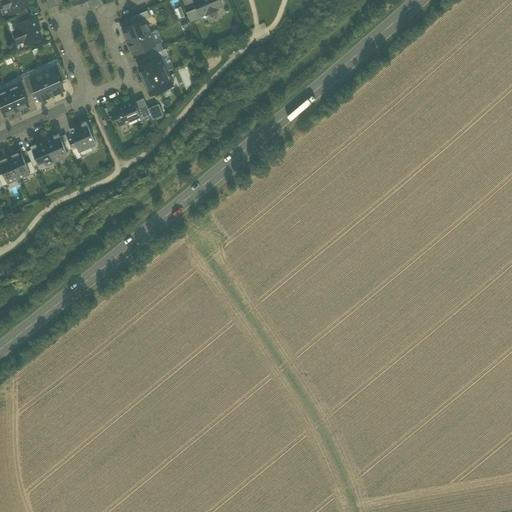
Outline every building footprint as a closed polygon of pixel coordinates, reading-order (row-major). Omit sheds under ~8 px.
[(7,7),(10,13),(29,5),(26,0),(2,0),(5,7),(7,7)] [(85,0),(90,9),(103,3),(101,0),(85,0)] [(194,0),(197,8),(200,14),(206,12),(207,13),(217,9),(216,8),(222,5),(220,0),(194,0)] [(19,15),(29,10),(27,7),(17,11),(19,15)] [(186,12),(191,23),(202,19),(200,14),(197,8),(186,12)] [(130,17),(133,24),(144,19),(145,20),(150,17),(147,10),(130,17)] [(18,16),(20,22),(31,17),(29,11),(18,16)] [(17,23),(19,29),(20,31),(15,34),(18,42),(24,40),(25,43),(42,36),(33,16),(31,17),(20,22),(17,23)] [(122,28),(128,41),(150,32),(145,20),(144,19),(133,24),(122,28)] [(155,45),(150,32),(128,41),(133,54),(144,49),(155,45)] [(147,56),(149,55),(164,49),(161,42),(155,45),(144,49),(147,56)] [(165,48),(164,49),(149,55),(151,61),(160,57),(168,54),(165,48)] [(138,66),(144,80),(166,71),(160,57),(151,61),(138,66)] [(54,68),(60,81),(66,79),(59,62),(53,65),(54,68)] [(54,68),(42,73),(52,94),(64,89),(60,81),(54,68)] [(172,85),(166,71),(144,80),(150,94),(172,85)] [(40,100),(52,94),(42,73),(31,78),(30,78),(36,91),(40,100)] [(24,78),(24,79),(18,81),(19,83),(26,98),(32,95),(31,93),(36,91),(30,78),(31,78),(30,75),(24,78)] [(19,83),(7,88),(17,110),(29,105),(26,98),(19,83)] [(5,116),(17,110),(7,88),(0,91),(0,104),(2,108),(5,116)] [(141,118),(151,114),(148,108),(143,98),(134,102),(140,115),(141,118)] [(111,110),(118,125),(140,115),(134,102),(133,100),(111,110)] [(159,103),(148,108),(151,114),(153,119),(164,114),(159,103)] [(75,142),(79,150),(95,143),(86,121),(69,129),(75,142)] [(59,133),(45,139),(54,161),(68,155),(66,151),(60,136),(59,133)] [(60,136),(66,151),(72,149),(70,144),(65,134),(60,136)] [(40,167),(54,161),(45,139),(31,146),(32,148),(39,164),(40,167)] [(76,159),(82,157),(79,150),(75,142),(70,144),(72,149),(76,159)] [(31,161),(33,166),(39,164),(32,148),(27,151),(31,161)] [(20,150),(9,155),(19,177),(30,173),(30,172),(26,163),(20,150)] [(8,182),(19,177),(9,155),(0,159),(0,164),(4,173),(8,182)] [(30,173),(30,174),(36,172),(33,166),(31,161),(26,163),(30,172),(30,173)] [(4,173),(0,174),(0,179),(1,181),(3,186),(9,184),(8,182),(4,173)]
